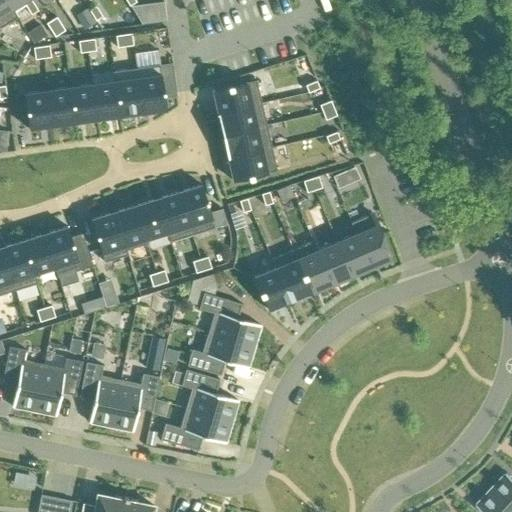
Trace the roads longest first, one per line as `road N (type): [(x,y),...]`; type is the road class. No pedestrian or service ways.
road 1 (residential): [(0,440),(233,487),(254,475),(291,376),(334,327),(388,296),(501,259)]
road 2 (unclassified): [(501,259),(417,0)]
road 3 (unclassified): [(378,511),(472,436),(509,365)]
road 4 (residential): [(181,56),(312,15),(306,0)]
road 5 (residential): [(0,218),(60,203),(117,175)]
road 6 (residential): [(117,175),(196,161),(188,122)]
